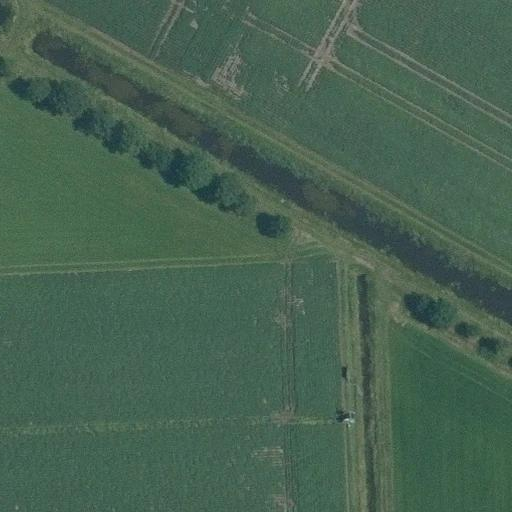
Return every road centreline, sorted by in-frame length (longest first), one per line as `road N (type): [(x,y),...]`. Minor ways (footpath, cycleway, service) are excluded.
road 1 (track): [(0,67),(511,355)]
road 2 (track): [(23,0),(511,276)]
